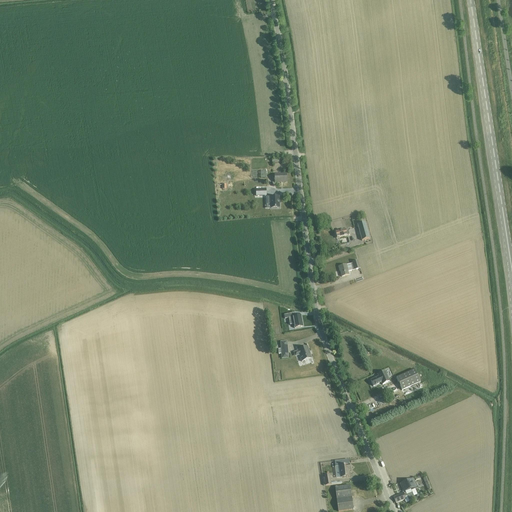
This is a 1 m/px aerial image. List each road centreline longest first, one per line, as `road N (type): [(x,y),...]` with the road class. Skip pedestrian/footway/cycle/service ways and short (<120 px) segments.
road 1 (tertiary): [(394,511),(319,324),(271,0)]
road 2 (tertiary): [(468,0),(511,279)]
